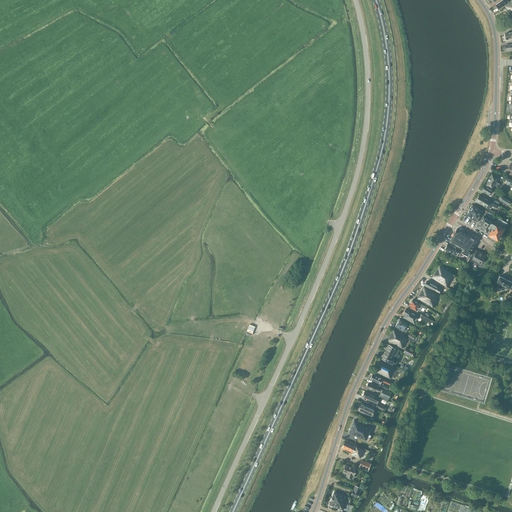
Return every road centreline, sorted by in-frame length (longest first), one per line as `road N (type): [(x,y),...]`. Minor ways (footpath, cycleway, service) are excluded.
road 1 (primary): [(233,511),(333,291),(381,151),(388,64),(375,0)]
road 2 (unclassified): [(213,511),(357,174),(367,66),(355,0)]
road 3 (tertiary): [(313,511),(365,363),(452,220)]
road 4 (tertiary): [(492,151),(495,34),(479,0)]
